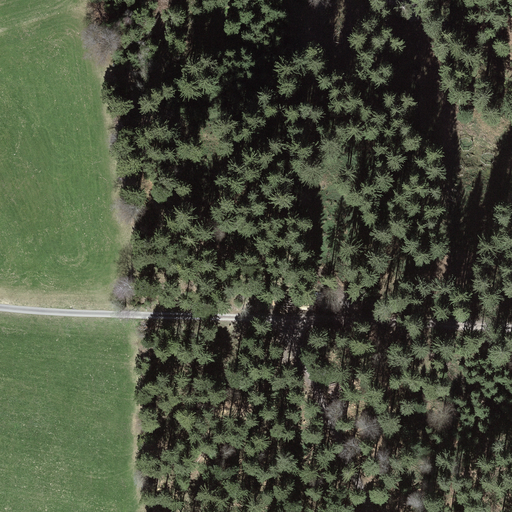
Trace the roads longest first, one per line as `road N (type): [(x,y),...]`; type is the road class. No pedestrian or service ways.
road 1 (track): [(0,305),(229,314),(291,325)]
road 2 (track): [(291,325),(339,318),(511,328)]
road 3 (track): [(374,511),(291,325)]
